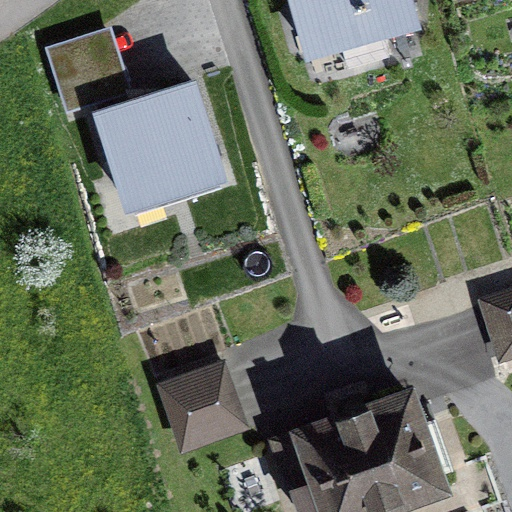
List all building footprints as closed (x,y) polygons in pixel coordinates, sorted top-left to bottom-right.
[(419,18),(414,0),(292,0),(305,49),(341,39),(347,63),(388,53),(381,28),(419,18)] [(112,21),(44,43),(64,107),(91,99),(133,86),(112,21)] [(228,168),(195,66),(133,86),(91,99),(123,202),(131,200),(134,208),(137,207),(143,229),(169,220),(162,199),(221,180),(218,171),(228,168)] [(511,281),(478,293),(499,357),(511,352),(511,281)] [(157,378),(181,446),(251,421),(227,353),(157,378)] [(348,511),(452,476),(414,369),(288,413),(294,429),(267,438),(287,494),(294,491),(301,511),(348,511)]
